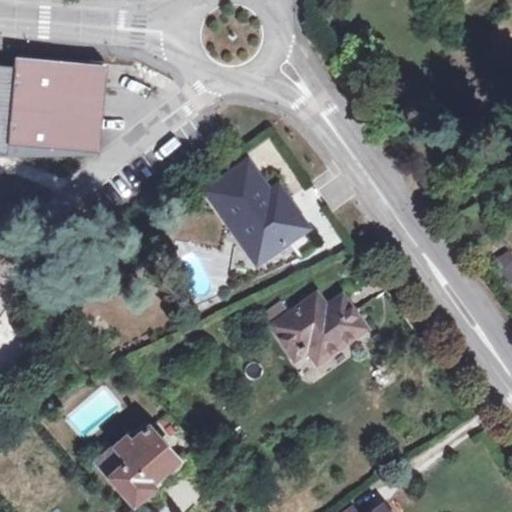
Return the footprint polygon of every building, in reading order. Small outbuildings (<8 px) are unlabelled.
[(12,144),(99,151),(106,65),(23,59),(22,69),(0,67),(0,156),(11,157),(12,144)] [(242,233),(258,255),(273,244),(277,249),(307,226),(277,185),(267,194),(242,160),(204,190),(228,222),(232,219),(242,233)] [(461,208),(476,229),(493,221),(478,200),(461,208)] [(493,221),(476,229),(486,245),(505,235),(495,220),(493,221)] [(273,244),(258,255),(242,233),(230,242),(247,264),(252,261),(256,267),(278,251),(277,249),(273,244)] [(491,259),(507,283),(511,279),(511,255),(508,248),(491,259)] [(318,350),(362,319),(345,297),(330,308),(319,292),(275,320),(292,342),(305,332),(318,350)] [(135,499),(155,481),(151,477),(179,451),(152,422),(136,437),(130,432),(99,460),(135,499)] [(151,477),(155,481),(160,487),(188,462),(179,451),(151,477)] [(391,511),(385,503),(373,511),(391,511)]
